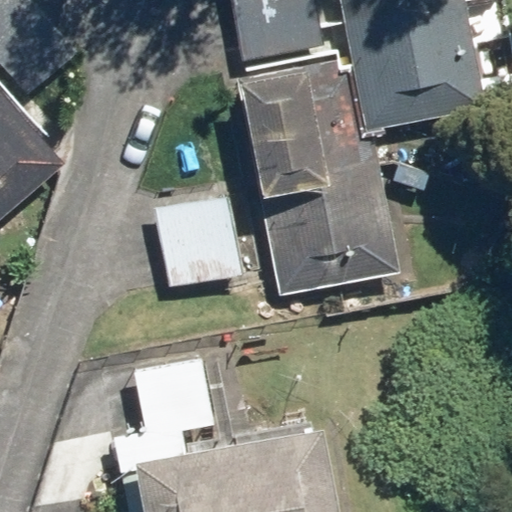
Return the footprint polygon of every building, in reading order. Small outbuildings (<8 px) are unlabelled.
[(0,0),(0,221),(75,159),(25,99),(85,50),(43,0),(0,0)] [(316,0),(241,0),(250,47),(322,34),(316,0)] [(474,0),(349,0),(360,52),(374,128),(495,105),(474,0)] [(374,128),(360,52),(249,73),(289,286),(400,265),(374,128)] [(236,190),(160,201),(162,214),(133,218),(138,249),(167,245),(172,282),(248,271),(236,190)] [(211,347),(138,361),(150,423),(116,430),(123,467),(145,463),(154,511),(351,511),(332,413),(194,440),(191,422),(224,416),(211,347)]
